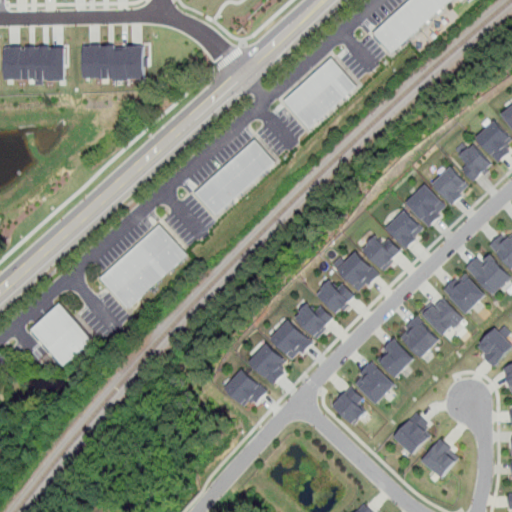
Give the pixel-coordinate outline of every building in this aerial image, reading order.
[(393,53),(451,0),(412,0),(375,33),(393,53)] [(7,46),(8,79),(67,78),(66,43),(7,46)] [(86,44),(87,78),(145,76),(144,43),(86,44)] [(334,59),(285,101),(310,130),(359,88),(334,59)] [(511,104),(502,112),(511,124),(511,104)] [(477,136),(499,162),(511,151),(507,146),(511,142),(511,135),(495,118),(477,136)] [(278,163),(257,140),(197,193),(217,216),(278,163)] [(463,168),(475,181),(494,165),(475,142),(470,147),(466,142),(457,150),(468,163),(463,168)] [(452,169),(434,185),(452,205),(470,189),(452,169)] [(407,201),(429,226),(441,216),(439,213),(447,206),(426,183),(407,201)] [(386,226),(407,249),(418,239),(415,237),(424,228),(405,209),(386,226)] [(189,255),(161,224),(102,278),(131,309),(189,255)] [(364,248),(385,269),(403,252),(382,230),(364,248)] [(491,243),(511,266),(511,235),(503,243),(498,237),(491,243)] [(333,262),(361,291),(367,284),(369,286),(381,275),(359,251),(347,261),(342,255),(333,262)] [(467,266),(494,294),(511,276),(511,274),(492,254),(484,262),(478,256),(467,266)] [(444,289),(467,313),(486,293),(468,275),(457,287),(452,282),(444,289)] [(322,295),(340,311),(352,297),(335,282),(322,295)] [(423,311),(445,335),(464,317),(445,297),(432,309),(428,305),(423,311)] [(95,338),(61,302),(30,331),(64,367),(95,338)] [(297,317),(316,337),(334,319),(322,307),(318,312),(310,304),(297,317)] [(402,336),(423,358),(442,339),(418,315),(407,326),(410,329),(402,336)] [(313,343),(292,320),(274,337),(295,359),(313,343)] [(476,348),(495,366),(511,348),(511,342),(496,327),(476,348)] [(379,360),(397,377),(416,358),(396,337),(387,345),(390,348),(379,360)] [(286,360),(269,343),(251,362),(274,385),(286,372),(280,366),(286,360)] [(356,383),(379,404),(397,385),(373,362),(362,374),(364,376),(356,383)] [(266,390),(245,369),(227,388),(247,408),(266,390)] [(370,410),(349,391),(334,406),(355,425),(370,410)] [(431,436),(424,430),(430,424),(418,412),(393,437),(412,456),(431,436)] [(439,477),(462,461),(447,439),(424,456),(439,477)]
